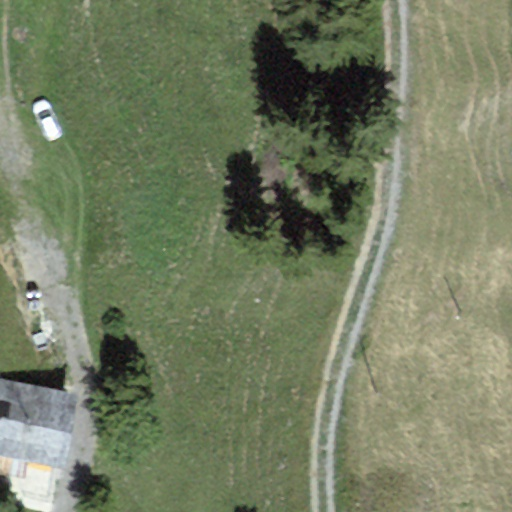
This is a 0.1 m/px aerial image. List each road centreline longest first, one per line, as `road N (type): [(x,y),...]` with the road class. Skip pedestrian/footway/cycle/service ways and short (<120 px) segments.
road 1 (track): [(376,0),(378,144),(369,210),(308,443),(310,511)]
road 2 (track): [(0,54),(6,142),(89,414),(72,511)]
